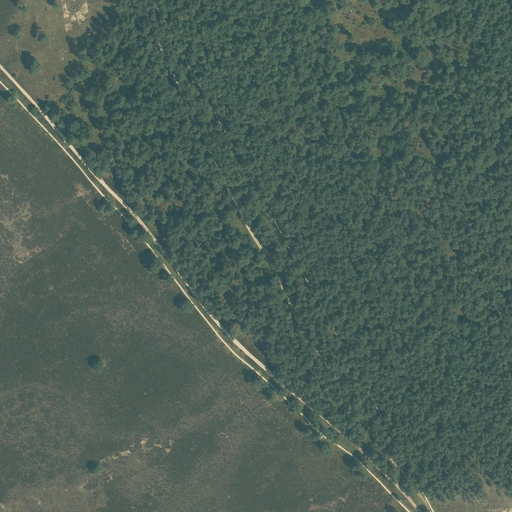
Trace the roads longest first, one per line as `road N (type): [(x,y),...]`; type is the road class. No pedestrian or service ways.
road 1 (track): [(0,64),(141,222),(231,339),(421,511)]
road 2 (track): [(142,0),(294,316),(429,511)]
